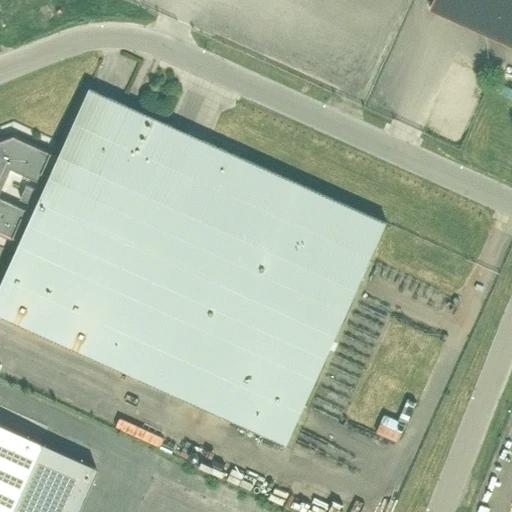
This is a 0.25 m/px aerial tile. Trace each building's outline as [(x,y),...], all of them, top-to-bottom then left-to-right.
[(511,0),(432,0),(430,6),(511,43),(511,0)] [(386,222),(89,88),(58,156),(13,136),(0,140),(0,231),(20,241),(0,284),(0,313),(286,443),(386,222)] [(451,100),(448,111),(473,119),(476,108),(451,100)] [(471,336),(495,276),(485,272),(461,332),(471,336)] [(74,511),(94,468),(0,425),(0,511),(74,511)] [(156,433),(152,443),(204,461),(207,452),(156,433)] [(344,511),(347,503),(336,500),(332,511),(344,511)]
